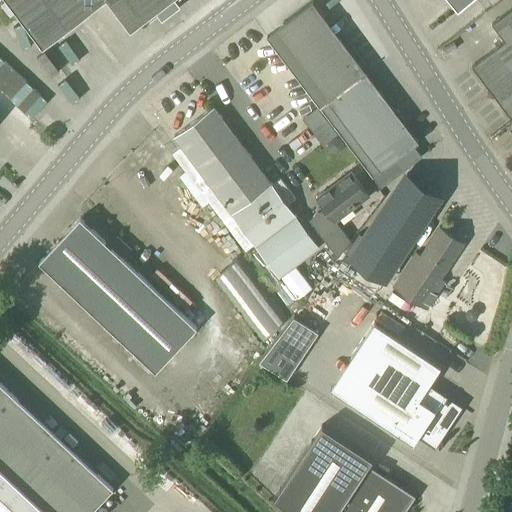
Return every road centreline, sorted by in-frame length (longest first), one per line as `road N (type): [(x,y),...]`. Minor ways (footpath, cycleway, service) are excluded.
road 1 (residential): [(0,245),(126,94),(247,0)]
road 2 (residential): [(511,208),(377,0)]
road 3 (residential): [(511,368),(473,511)]
